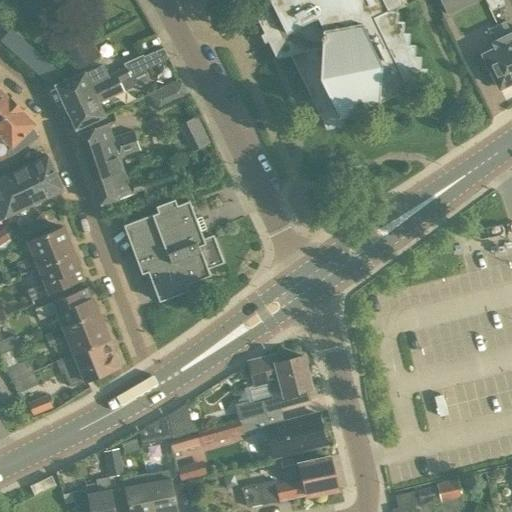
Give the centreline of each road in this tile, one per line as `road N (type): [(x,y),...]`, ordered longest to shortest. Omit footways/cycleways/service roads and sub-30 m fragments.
road 1 (residential): [(159,384),(63,132),(40,93),(0,57)]
road 2 (residential): [(307,283),(158,0)]
road 3 (tertiary): [(307,283),(511,142)]
road 4 (tertiary): [(307,283),(334,336),(367,511)]
road 5 (tertiary): [(0,469),(159,384)]
road 6 (tertiary): [(159,384),(307,283)]
